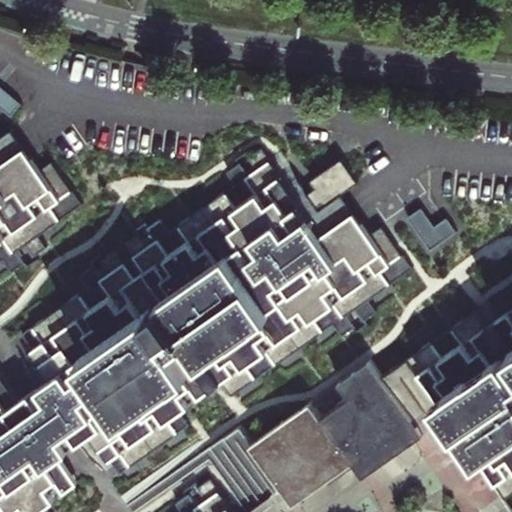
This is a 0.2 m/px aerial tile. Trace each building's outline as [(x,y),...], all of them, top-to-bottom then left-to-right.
[(44,169),(34,155),(14,129),(0,138),(0,262),(5,259),(14,271),(26,263),(17,250),(28,243),(37,255),(48,247),(40,235),(84,204),(55,162),(44,169)] [(0,511),(51,511),(46,504),(78,482),(61,454),(82,440),(101,468),(112,460),(122,473),(190,425),(180,411),(223,380),(234,395),(335,325),(343,336),(354,329),(346,318),(357,310),(365,321),(377,313),(369,301),(413,270),(383,226),(372,234),(344,193),(360,182),(343,159),(313,179),(318,187),(310,192),(293,168),(282,175),(265,150),(253,157),(261,169),(250,176),(242,165),(230,173),(238,185),(172,232),(163,219),(151,228),(160,241),(149,248),(141,236),(128,244),(137,257),(127,264),(118,251),(107,259),(116,272),(104,280),(95,267),(83,276),(92,288),(25,334),(33,346),(22,353),(42,384),(21,398),(0,367),(0,511)] [(456,232),(447,217),(432,225),(423,209),(409,216),(427,249),(456,232)] [(476,314),(408,360),(449,418),(507,499),(511,495),(511,309),(486,328),(476,314)] [(381,442),(412,421),(383,378),(371,360),(340,382),(351,397),(323,417),(312,403),(252,444),(284,489),(372,428),(381,442)] [(372,428),(284,489),(294,504),(353,463),(363,478),(423,436),(412,421),(381,442),(372,428)] [(284,511),(274,497),(252,511),(235,511),(212,479),(200,488),(209,500),(198,507),(189,496),(178,504),(183,511),(284,511)] [(511,511),(511,509),(506,500),(488,511),(511,511)]
